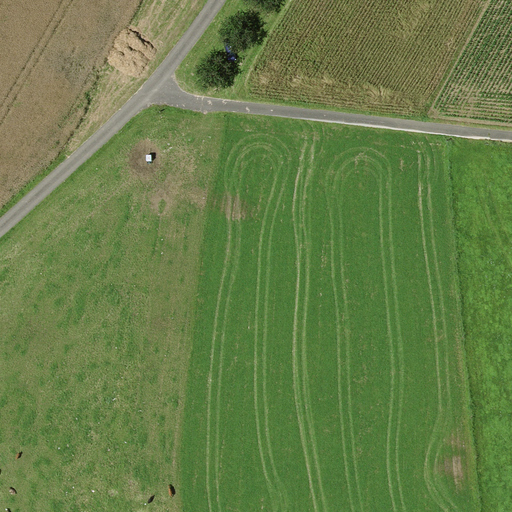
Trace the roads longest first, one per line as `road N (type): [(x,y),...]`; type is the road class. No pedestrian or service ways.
road 1 (track): [(153,87),(261,112),(511,136)]
road 2 (track): [(153,87),(0,229)]
